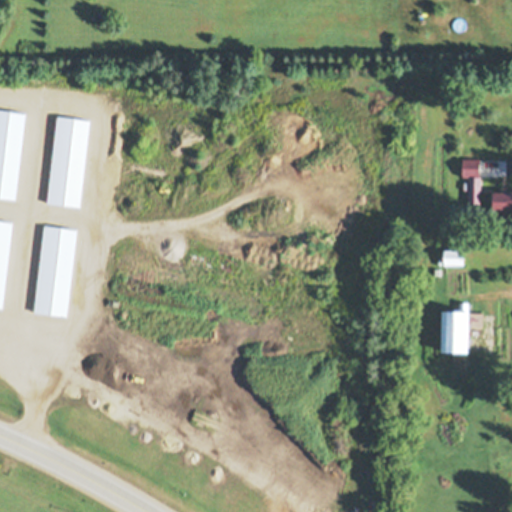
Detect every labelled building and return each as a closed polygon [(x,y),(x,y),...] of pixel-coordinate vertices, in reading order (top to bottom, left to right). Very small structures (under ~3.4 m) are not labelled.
[(0,198),(20,200),(30,113),(0,109),(0,198)] [(51,204),(84,208),(93,120),(60,116),(51,204)] [(464,160),(464,176),(483,176),(483,160),(464,160)] [(511,192),(499,192),(499,211),(511,211),(511,192)] [(0,307),(7,309),(16,221),(0,219),(0,307)] [(37,313),(71,317),(80,228),(46,225),(37,313)] [(450,252),(450,265),(468,265),(468,251),(450,252)]
